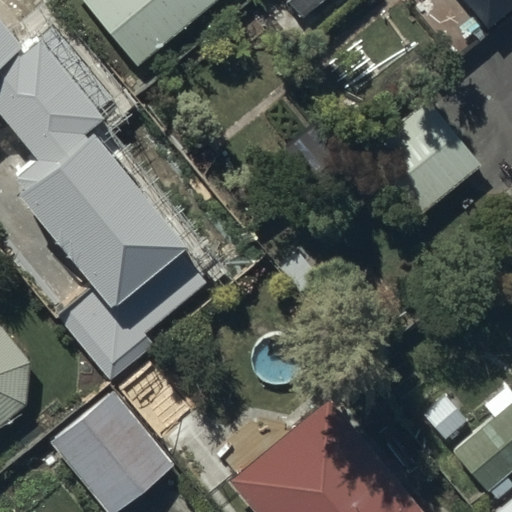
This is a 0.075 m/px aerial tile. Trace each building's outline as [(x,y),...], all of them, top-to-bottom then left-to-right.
[(0,0),(0,14),(17,0),(0,0)] [(207,0),(81,0),(133,61),(207,0)] [(250,0),(294,53),(357,0),(250,0)] [(511,0),(460,0),(483,26),(511,1),(511,0)] [(413,215),(477,162),(424,97),(359,150),(413,215)] [(134,282),(81,326),(110,360),(162,315),(134,282)] [(0,419),(21,403),(24,357),(0,325),(0,419)] [(111,386),(169,459),(206,430),(144,351),(108,379),(112,385),(111,386)] [(169,459),(111,386),(46,437),(105,511),(115,503),(120,509),(165,474),(161,469),(171,461),(169,459)] [(423,511),(327,395),(223,475),(253,511),(423,511)] [(511,464),(511,395),(451,449),(485,488),(511,464)] [(511,511),(511,494),(490,511),(511,511)]
